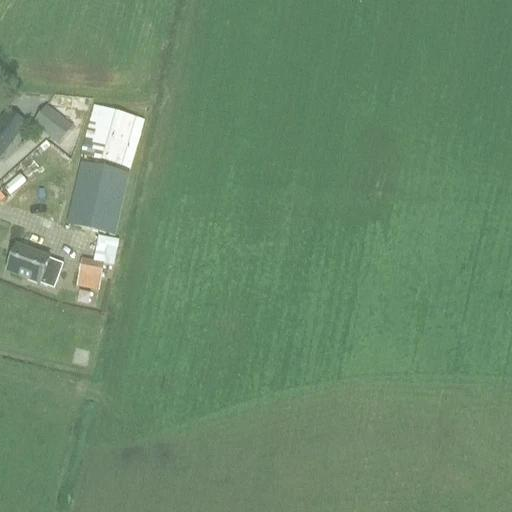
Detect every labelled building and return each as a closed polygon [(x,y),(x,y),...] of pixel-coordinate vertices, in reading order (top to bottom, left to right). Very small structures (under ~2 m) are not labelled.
[(59,146),(73,129),(46,108),(32,125),(59,146)] [(130,172),(144,123),(95,109),(81,157),(130,172)] [(0,157),(24,125),(8,113),(0,123),(0,157)] [(129,178),(81,167),(67,227),(114,238),(129,178)] [(82,263),(79,280),(101,284),(104,267),(115,269),(119,242),(99,239),(94,265),(82,263)] [(40,287),(54,292),(64,267),(49,262),(50,261),(16,248),(6,274),(40,287)]
